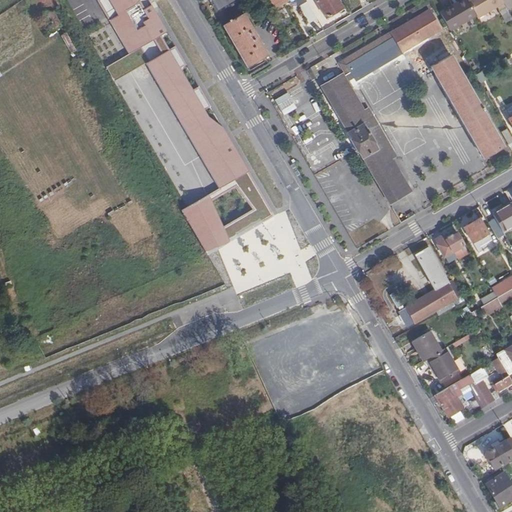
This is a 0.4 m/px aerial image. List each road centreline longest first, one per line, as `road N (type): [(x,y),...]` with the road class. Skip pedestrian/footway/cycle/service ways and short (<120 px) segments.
road 1 (residential): [(341,274),(0,416)]
road 2 (unclassified): [(341,274),(237,95)]
road 3 (unclassified): [(442,444),(341,274)]
road 4 (residential): [(341,274),(511,173)]
road 5 (residential): [(400,0),(237,95)]
